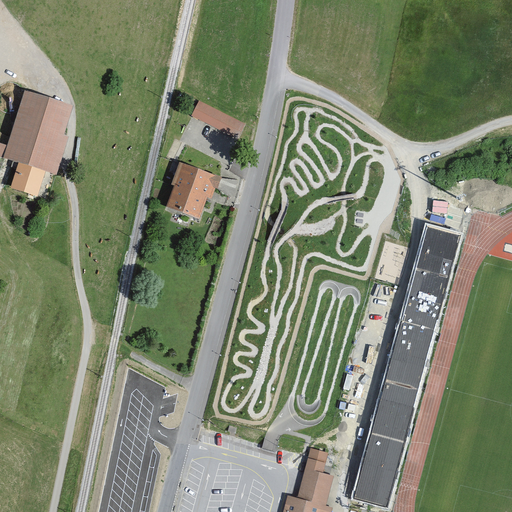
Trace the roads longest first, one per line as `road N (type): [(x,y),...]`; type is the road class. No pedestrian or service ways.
road 1 (track): [(52,511),(88,343),(66,164),(74,105),(0,3)]
road 2 (tertiary): [(165,511),(257,154),(286,0)]
